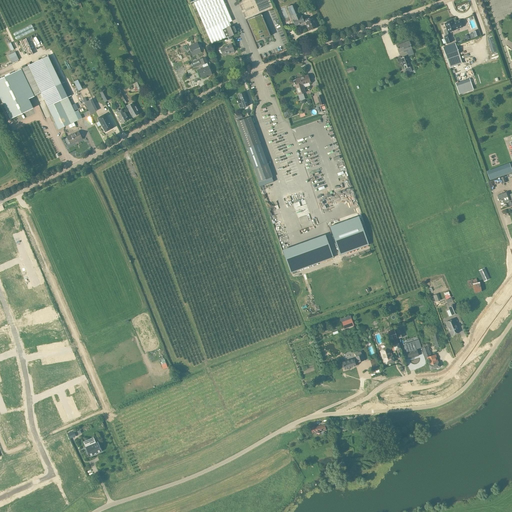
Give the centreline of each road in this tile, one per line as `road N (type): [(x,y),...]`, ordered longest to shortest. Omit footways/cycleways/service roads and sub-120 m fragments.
road 1 (tertiary): [(0,201),(230,80),(451,0)]
road 2 (unclassified): [(96,511),(317,416)]
road 3 (unclassified): [(317,416),(449,399),(497,343)]
road 4 (residential): [(28,403),(52,476),(0,500)]
road 5 (unknown): [(258,70),(302,179)]
